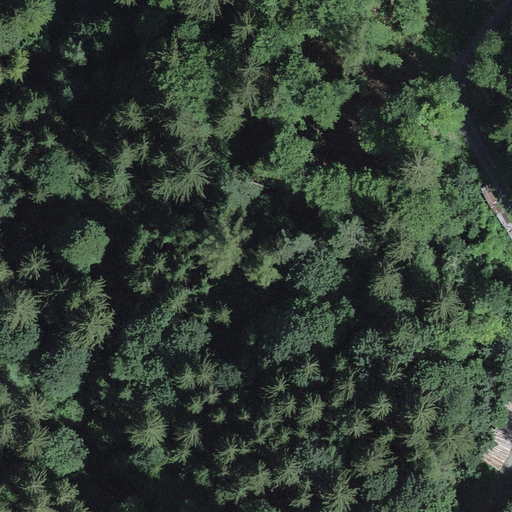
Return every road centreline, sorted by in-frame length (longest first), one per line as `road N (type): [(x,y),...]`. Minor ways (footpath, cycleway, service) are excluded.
road 1 (track): [(508,0),(456,70),(455,110),(511,200)]
road 2 (track): [(85,0),(69,32),(0,102)]
